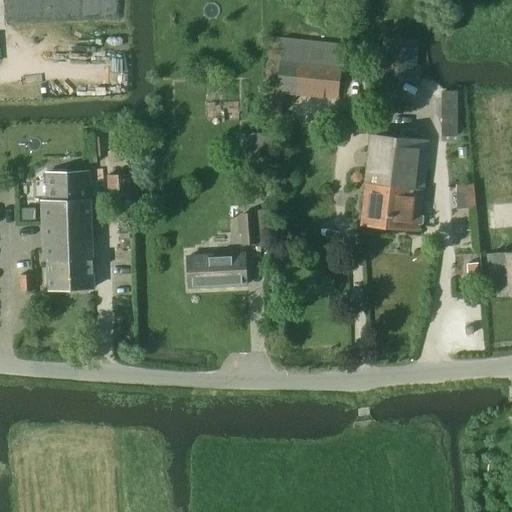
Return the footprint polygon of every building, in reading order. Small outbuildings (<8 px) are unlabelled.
[(386,35),(380,77),(414,82),(421,40),(386,35)] [(344,44),(282,37),(277,87),(271,86),(266,126),(279,128),(282,95),(338,100),(344,44)] [(511,91),(495,90),(493,115),(511,116),(511,114),(511,91)] [(272,132),(247,133),(248,157),(273,156),(272,132)] [(361,223),(390,226),(391,212),(390,211),(393,192),(400,139),(371,135),(361,223)] [(391,212),(390,226),(418,229),(418,224),(422,223),(423,216),(420,214),(428,142),(400,139),(393,192),(390,211),(391,212)] [(140,140),(118,140),(119,154),(137,153),(140,153),(140,140)] [(48,289),(93,288),(89,200),(89,171),(46,173),(47,202),(41,202),(44,262),(47,263),(48,289)] [(130,173),(106,174),(107,200),(131,199),(131,184),(130,173)] [(242,245),(257,244),(255,214),(240,215),(242,245)] [(489,295),(511,292),(511,247),(485,251),(489,295)] [(189,288),(245,285),(243,253),(187,256),(189,288)] [(482,289),(480,265),(468,266),(470,290),(482,289)] [(455,282),(467,281),(466,271),(454,271),(455,282)] [(20,291),(33,291),(32,274),(20,275),(20,291)] [(470,323),(463,324),(464,331),(471,330),(470,323)]
